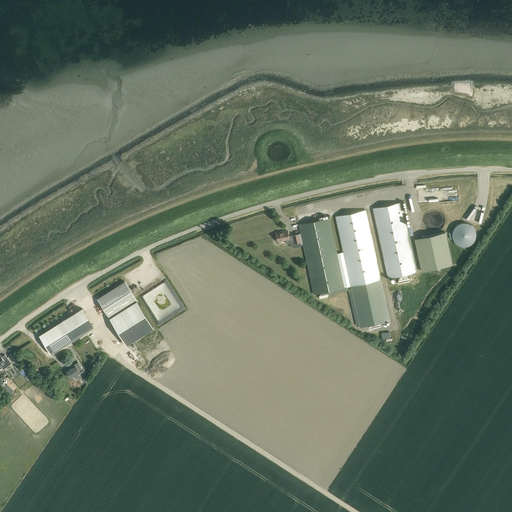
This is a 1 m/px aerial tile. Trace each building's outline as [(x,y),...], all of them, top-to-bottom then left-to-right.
[(437,194),(406,201),(415,239),(421,271),(452,264),(445,232),(437,194)] [(402,202),(372,208),(388,278),(401,275),(398,280),(399,283),(410,281),(409,278),(405,275),(417,272),(402,202)] [(366,210),(336,216),(343,252),(337,254),(344,288),(351,286),(360,327),(369,325),(370,329),(381,326),(380,323),(390,321),(381,280),(366,210)] [(344,288),(329,218),(299,224),(314,294),(344,288)] [(289,239),(289,237),(287,231),(281,232),(276,233),(278,242),(289,239)] [(154,328),(137,301),(125,282),(97,299),(109,318),(127,346),(154,328)] [(94,327),(82,308),(39,335),(51,354),(94,327)] [(141,346),(148,357),(166,347),(156,330),(134,342),(138,349),(141,346)] [(11,352),(8,355),(13,361),(16,359),(11,352)] [(0,354),(0,364),(0,365),(1,367),(3,369),(12,363),(5,354),(2,357),(0,355),(0,354)] [(79,379),(86,375),(78,362),(73,365),(75,367),(66,372),(68,375),(69,374),(71,377),(76,374),(79,379)]
